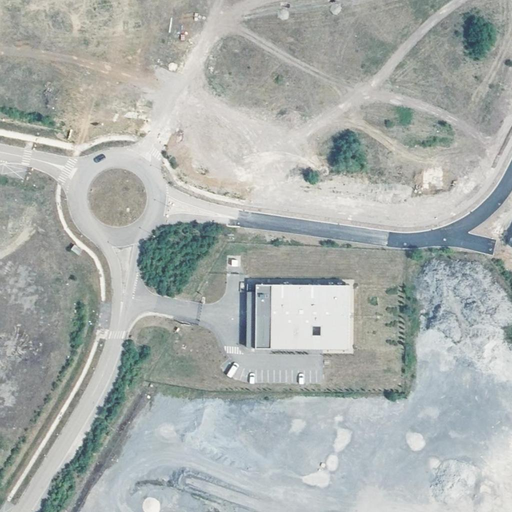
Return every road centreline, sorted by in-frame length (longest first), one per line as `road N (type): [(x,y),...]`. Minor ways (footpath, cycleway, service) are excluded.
road 1 (unclassified): [(236,216),(418,240),(467,225),(511,175)]
road 2 (unclassified): [(18,511),(106,365),(121,303)]
road 3 (track): [(164,125),(220,0)]
